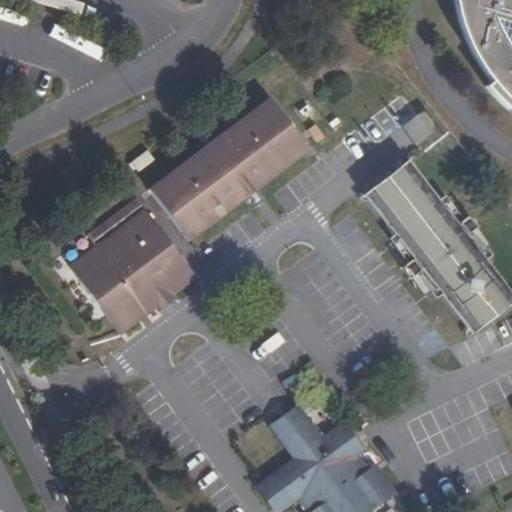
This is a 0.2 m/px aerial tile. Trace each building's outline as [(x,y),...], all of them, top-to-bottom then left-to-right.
[(511,0),(457,0),(462,17),(467,33),(473,48),(480,62),(488,76),(485,83),(481,90),(505,113),(506,106),(511,107),(511,0)] [(159,186),(146,195),(152,203),(182,242),(302,154),(267,106),(159,186)] [(314,125),(307,130),(316,143),(324,138),(314,125)] [(146,159),(139,151),(124,162),(131,171),(146,159)] [(508,306),(400,168),(363,197),(471,335),(508,306)] [(135,209),(130,201),(82,238),(88,246),(135,209)] [(182,242),(152,203),(138,214),(168,252),(182,242)] [(102,264),(76,284),(116,336),(151,309),(155,314),(172,301),(169,296),(190,280),(168,252),(138,214),(91,250),(102,264)] [(65,270),(76,284),(102,264),(91,250),(65,270)] [(311,361),(303,366),(312,379),(321,374),(311,361)] [(321,374),(313,380),(323,393),(331,387),(321,374)] [(265,430),(289,462),(252,489),(269,511),(279,511),(295,500),(304,511),(361,511),(362,511),(361,511),(370,511),(392,496),(371,468),(364,474),(353,459),(359,454),(338,426),(318,442),(292,408),(265,430)]
